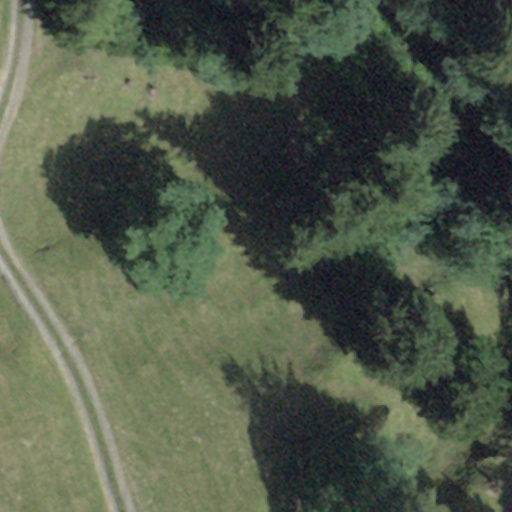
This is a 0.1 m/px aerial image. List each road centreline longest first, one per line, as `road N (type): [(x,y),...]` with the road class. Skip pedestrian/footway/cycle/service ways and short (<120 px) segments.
road 1 (track): [(128,511),(91,398),(59,332),(0,248)]
road 2 (track): [(0,124),(18,78),(25,0)]
